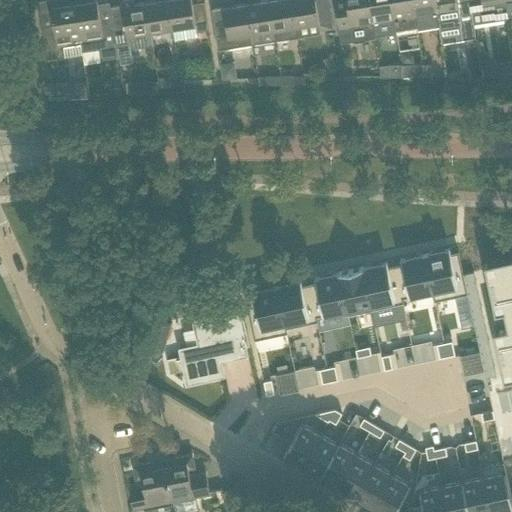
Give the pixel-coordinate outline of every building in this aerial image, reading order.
[(82,54),(82,52),(73,0),(57,0),(54,1),(55,7),(51,7),(54,26),(42,28),(47,60),(82,54)] [(113,24),(112,24),(101,26),(97,0),(95,0),(93,1),(92,0),(73,0),(82,52),(98,49),(99,55),(105,59),(118,57),(116,45),(113,24)] [(152,45),(150,32),(145,2),(134,4),(133,0),(121,0),(122,5),(109,7),(112,24),(113,24),(116,45),(128,43),(134,48),(152,45)] [(167,0),(156,0),(145,2),(150,32),(172,28),(167,0)] [(209,30),(204,2),(192,4),(191,0),(167,0),(172,28),(174,40),(197,36),(196,32),(209,30)] [(246,3),(235,5),(234,0),(229,0),(222,1),(223,7),(211,9),(218,50),(252,44),(251,33),(246,3)] [(273,29),(268,0),(266,0),(258,1),(257,0),(244,0),(246,3),(251,33),(252,44),(275,41),(273,29)] [(291,0),(268,0),(273,29),(275,41),(298,37),(296,26),(291,0)] [(291,0),(296,26),(319,22),(320,30),(332,28),(327,0),(291,0)] [(372,23),(368,0),(345,0),(346,0),(334,2),(341,44),(353,42),(354,43),(365,41),(365,39),(375,38),(372,23)] [(368,0),(372,23),(374,36),(396,33),(396,31),(390,0),(368,0)] [(417,28),(412,0),(390,0),(396,31),(417,28)] [(434,0),(412,0),(417,28),(418,32),(439,29),(436,12),(434,0)] [(471,12),(468,0),(434,0),(436,12),(439,29),(440,32),(462,28),(465,42),(476,40),(473,24),(471,12)] [(505,1),(504,0),(468,0),(471,12),(490,9),(492,21),(508,19),(508,17),(505,1)] [(423,76),(423,64),(401,65),(401,77),(423,76)] [(431,64),(423,64),(423,76),(431,76),(431,64)] [(401,77),(401,65),(387,65),(387,77),(401,77)] [(294,84),(294,76),(281,77),(281,85),(294,84)] [(269,77),(269,85),(281,85),(281,77),(269,77)] [(157,87),(170,86),(170,78),(157,79),(157,87)] [(72,84),(49,84),(49,98),(72,97),(72,84)] [(42,231),(41,220),(29,222),(31,233),(42,231)] [(445,250),(425,254),(433,291),(432,292),(434,301),(467,294),(463,274),(458,251),(450,253),(449,248),(448,248),(448,249),(445,250)] [(396,265),(395,265),(402,298),(403,298),(405,297),(432,292),(433,291),(425,254),(424,254),(402,259),(402,258),(400,259),(401,263),(396,265)] [(487,263),(484,263),(495,313),(504,311),(508,328),(493,331),(504,380),(506,380),(506,378),(505,378),(503,368),(511,365),(511,258),(499,262),(501,272),(489,275),(487,264),(487,263)] [(364,268),(362,268),(371,310),(373,309),(404,303),(403,298),(402,298),(395,265),(388,266),(387,262),(385,262),(385,263),(383,263),(364,268)] [(363,267),(338,272),(338,273),(339,273),(347,310),(346,310),(347,315),(355,313),(371,310),(362,268),(364,268),(363,267)] [(48,274),(55,291),(66,287),(59,269),(48,274)] [(473,272),(463,274),(467,294),(485,378),(496,375),(473,272)] [(309,283),(308,283),(316,317),(317,317),(346,310),(347,310),(339,273),(338,273),(316,278),(316,277),(314,277),(315,282),(309,283)] [(277,286),(276,286),(285,328),(287,328),(297,325),(305,324),(318,321),(317,317),(316,317),(308,283),(302,285),(301,280),(299,280),(299,281),(277,286)] [(253,295),(245,297),(255,340),(288,333),(287,328),(285,328),(276,286),(254,291),(253,290),(252,291),(253,295)] [(247,355),(247,356),(248,356),(246,345),(249,344),(247,334),(242,309),(232,311),(233,313),(193,321),(198,345),(179,349),(185,375),(204,371),(206,380),(224,376),(221,361),(247,355)] [(146,312),(137,343),(162,350),(171,320),(146,312)] [(452,341),(444,343),(447,356),(455,355),(452,341)] [(444,343),(436,344),(439,358),(447,356),(444,343)] [(369,346),(355,350),(357,357),(371,354),(369,346)] [(381,356),(382,360),(385,370),(392,368),(391,362),(389,354),(381,356)] [(327,368),(330,382),(337,380),(334,366),(327,368)] [(327,368),(319,370),(322,383),(330,382),(327,368)] [(271,380),(263,382),(266,395),(274,394),(271,380)] [(335,409),(315,414),(328,421),(329,419),(335,409)] [(335,409),(329,419),(336,423),(342,413),(335,409)] [(493,410),(481,413),(483,421),(494,418),(493,410)] [(364,418),(360,425),(369,431),(374,424),(364,418)] [(301,422),(283,453),(301,464),(302,465),(321,433),(319,433),(301,422)] [(374,424),(369,431),(370,431),(380,437),(384,430),(374,424)] [(321,433),(302,465),(319,475),(320,475),(338,444),(337,443),(336,443),(321,433)] [(399,439),(395,446),(403,451),(405,452),(409,445),(407,444),(399,439)] [(476,440),(464,443),(466,451),(478,448),(476,440)] [(319,475),(320,476),(321,475),(323,477),(337,485),(357,452),(338,442),(337,443),(338,444),(320,475),(319,475)] [(409,445),(405,452),(412,456),(416,449),(409,445)] [(433,445),(425,447),(428,459),(435,457),(434,449),(433,445)] [(434,449),(435,457),(447,455),(445,447),(434,449)] [(357,452),(337,485),(338,485),(355,496),(374,463),(357,453),(357,452)] [(173,460),(163,462),(170,497),(170,502),(210,494),(206,473),(190,476),(188,469),(194,467),(192,455),(172,458),(173,460)] [(170,497),(163,462),(153,464),(152,462),(133,466),(136,479),(142,478),(143,485),(129,488),(133,509),(153,505),(152,500),(170,497)] [(511,501),(504,462),(480,467),(482,476),(483,476),(491,511),(496,511),(511,508),(511,501)] [(374,463),(355,496),(356,496),(373,506),(392,473),(375,463),(374,463)] [(392,473),(373,506),(374,507),(382,511),(393,511),(410,484),(393,474),(392,473)] [(462,481),(469,511),(491,511),(483,476),(482,476),(462,481)] [(469,511),(462,481),(441,485),(447,511),(469,511)] [(441,485),(419,490),(424,511),(447,511),(441,485)] [(241,511),(235,489),(221,493),(226,511),(241,511)]
